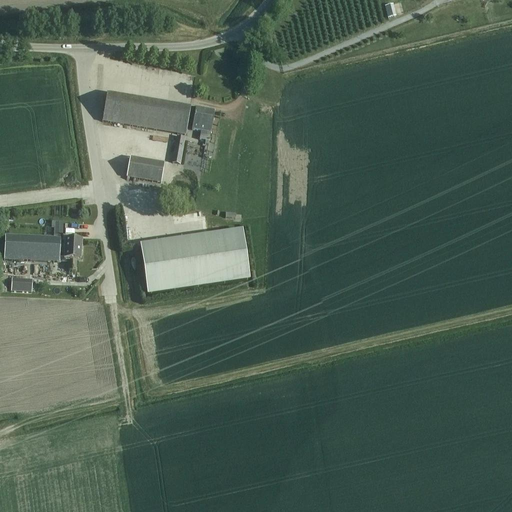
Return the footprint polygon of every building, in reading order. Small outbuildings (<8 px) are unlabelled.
[(389,19),(395,18),(392,6),(386,7),(389,19)] [(185,136),(190,108),(107,94),(102,122),(185,136)] [(211,134),(214,112),(195,109),(192,131),(201,132),(199,141),(205,142),(205,145),(208,145),(209,142),(211,134)] [(180,165),(184,139),(177,138),(172,164),(180,165)] [(161,184),(164,164),(130,158),(126,178),(161,184)] [(62,237),(63,223),(52,223),(51,236),(62,237)] [(241,232),(198,238),(141,246),(148,296),(248,282),(241,232)] [(59,263),(60,239),(5,237),(4,261),(59,263)] [(81,260),(82,240),(65,239),(64,247),(62,247),(62,249),(64,249),(64,259),(81,260)] [(77,263),(69,263),(69,273),(77,273),(77,263)] [(31,294),(32,282),(12,281),(11,293),(31,294)]
